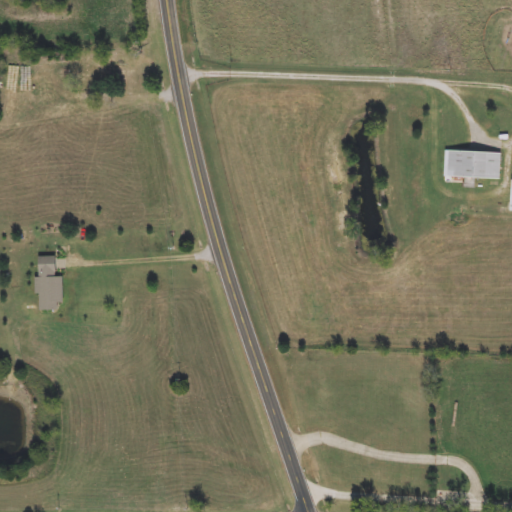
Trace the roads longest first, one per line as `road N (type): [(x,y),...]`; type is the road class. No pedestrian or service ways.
road 1 (tertiary): [(307,511),(214,227),(168,0)]
road 2 (residential): [(300,490),(511,504)]
